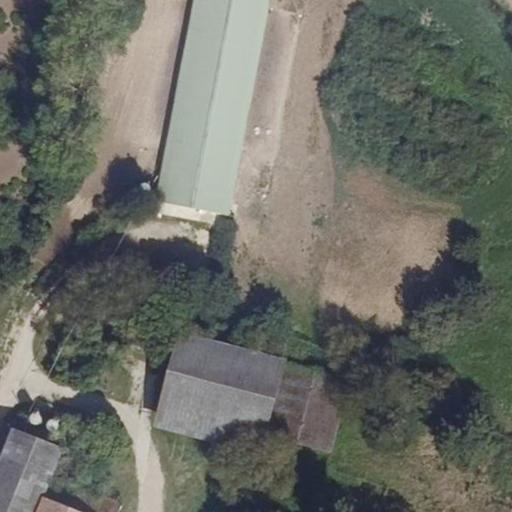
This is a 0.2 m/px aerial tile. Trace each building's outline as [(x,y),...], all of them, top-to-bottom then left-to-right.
[(227,213),(264,0),(202,0),(167,203),(227,213)] [(262,438),(284,365),(183,335),(162,409),(262,438)] [(299,449),(319,376),(284,365),(262,438),(299,449)] [(54,479),(75,428),(21,405),(0,454),(0,511),(40,511),(45,501),(54,479)] [(263,511),(272,464),(262,461),(253,511),(263,511)] [(119,511),(121,507),(54,479),(45,501),(70,511),(119,511)] [(70,511),(45,501),(40,511),(70,511)]
